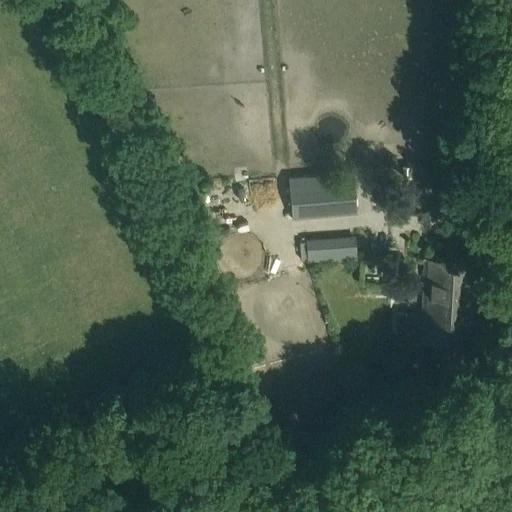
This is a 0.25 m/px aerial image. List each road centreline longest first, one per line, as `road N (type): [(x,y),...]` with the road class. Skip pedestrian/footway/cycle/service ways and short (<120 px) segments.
road 1 (track): [(278,511),(506,394)]
road 2 (track): [(506,394),(511,243)]
